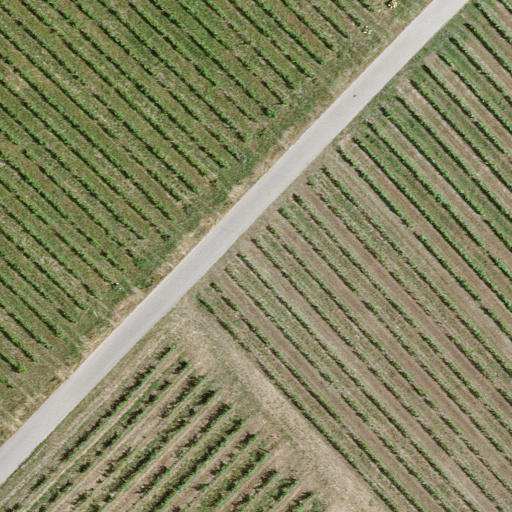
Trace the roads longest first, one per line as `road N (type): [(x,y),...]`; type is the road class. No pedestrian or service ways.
road 1 (motorway): [(511,26),(0,325)]
road 2 (motorway): [(299,511),(511,388)]
